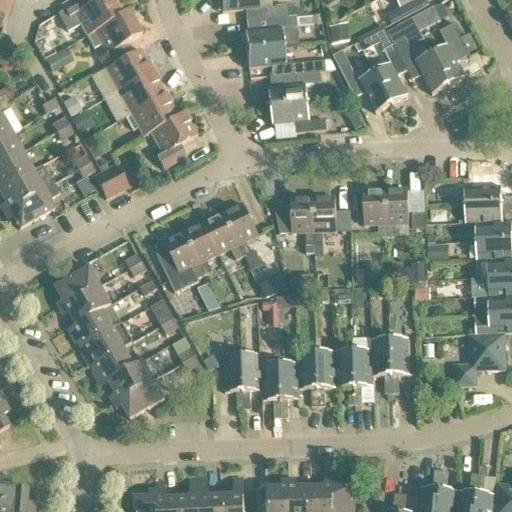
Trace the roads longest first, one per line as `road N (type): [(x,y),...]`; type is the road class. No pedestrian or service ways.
road 1 (residential): [(83,453),(405,443),(511,414)]
road 2 (residential): [(238,162),(392,149),(511,154)]
road 3 (residential): [(0,287),(238,162)]
road 4 (residential): [(238,162),(162,0)]
road 5 (residential): [(83,453),(0,309)]
